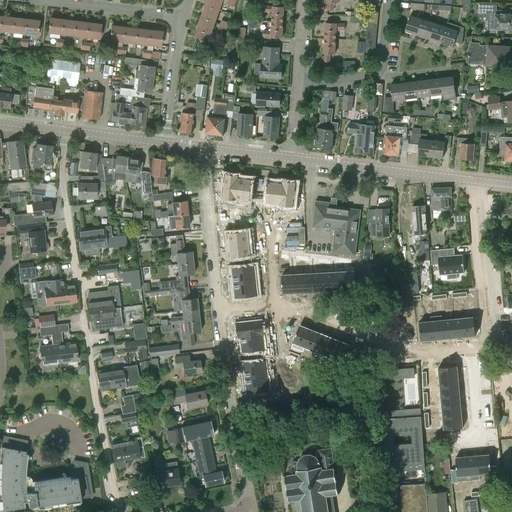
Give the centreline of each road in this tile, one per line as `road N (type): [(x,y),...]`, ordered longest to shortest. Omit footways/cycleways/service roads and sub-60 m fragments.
road 1 (residential): [(120,511),(74,271),(62,180),(66,130)]
road 2 (residential): [(218,313),(281,311),(403,352),(482,348)]
road 3 (residential): [(235,511),(245,493),(218,313)]
road 4 (tertiary): [(470,180),(291,158)]
road 5 (residential): [(470,180),(482,348)]
road 6 (residential): [(218,313),(203,147)]
road 7 (residential): [(297,85),(377,71),(387,0)]
road 8 (residential): [(184,16),(49,0)]
road 9 (residential): [(164,143),(184,16)]
